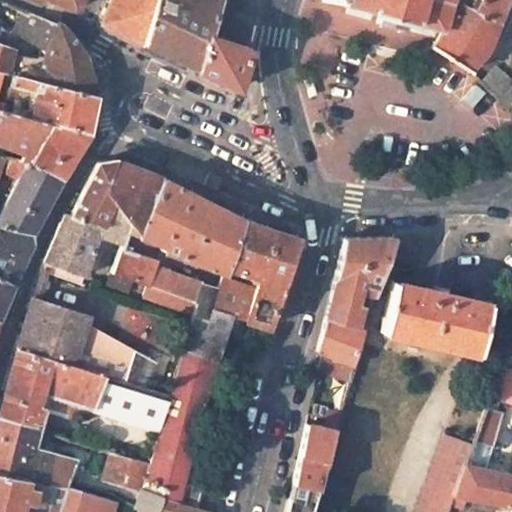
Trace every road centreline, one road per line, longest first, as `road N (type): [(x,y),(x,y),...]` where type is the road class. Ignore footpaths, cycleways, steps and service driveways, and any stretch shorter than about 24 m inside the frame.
road 1 (residential): [(122,73),(110,116),(49,216),(0,333)]
road 2 (secondary): [(303,299),(250,511)]
road 3 (residential): [(122,73),(296,150)]
road 4 (unclassified): [(369,202),(481,200),(511,189)]
road 5 (residential): [(280,12),(274,80),(296,150)]
